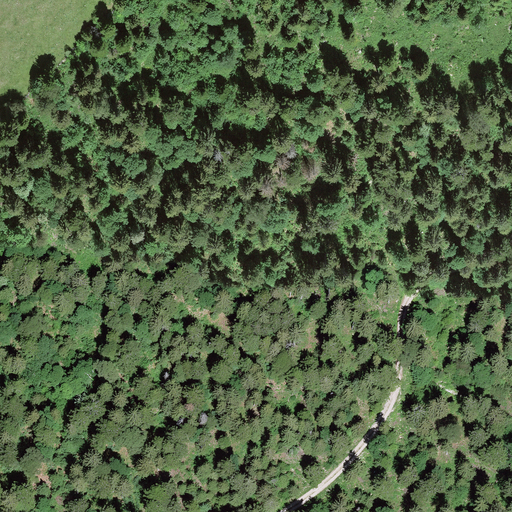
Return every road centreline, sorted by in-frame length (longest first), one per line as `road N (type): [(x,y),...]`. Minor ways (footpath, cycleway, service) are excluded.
road 1 (track): [(511,242),(484,261),(428,279),(406,298),(399,377),(380,425),(289,511)]
road 2 (track): [(0,226),(153,51),(167,0)]
